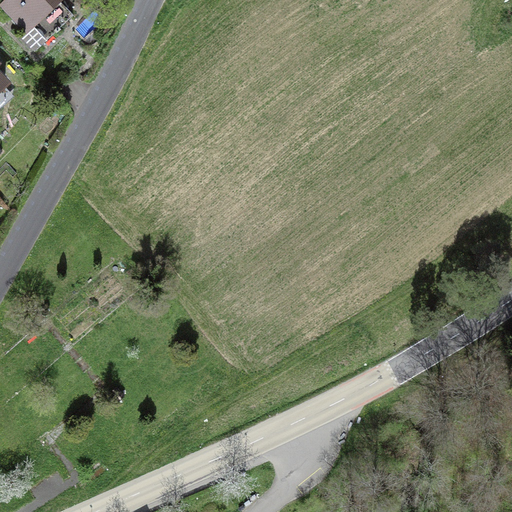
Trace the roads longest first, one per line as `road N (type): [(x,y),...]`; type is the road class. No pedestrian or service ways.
road 1 (tertiary): [(511,298),(327,407),(93,511)]
road 2 (residential): [(0,277),(149,0)]
